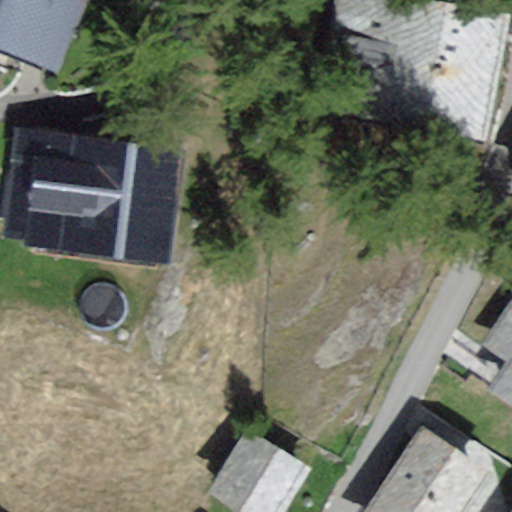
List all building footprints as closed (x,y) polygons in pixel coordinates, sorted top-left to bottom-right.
[(87,0),(0,0),(0,49),(58,73),(87,0)] [(511,142),(511,14),(399,0),(327,0),(312,117),(511,142)] [(185,150),(16,128),(1,240),(171,265),(185,150)] [(511,294),(460,376),(511,408),(511,294)] [(284,511),(311,468),(245,428),(207,492),(240,511),(284,511)] [(466,511),(490,477),(419,430),(365,511),(466,511)]
